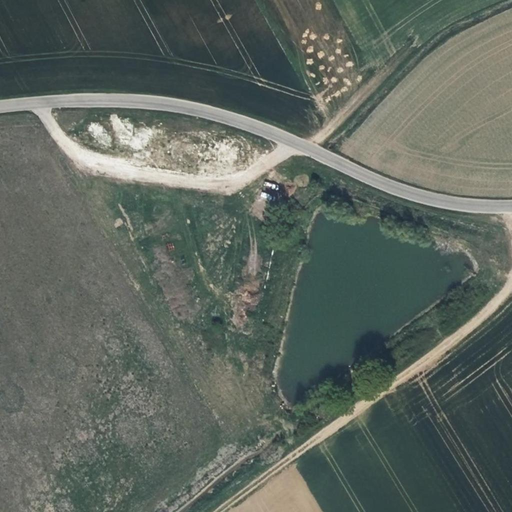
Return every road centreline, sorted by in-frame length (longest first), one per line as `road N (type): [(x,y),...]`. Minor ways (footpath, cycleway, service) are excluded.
road 1 (unclassified): [(0,106),(98,98),(178,104),(261,127),(416,194),(511,205)]
road 2 (track): [(232,511),(478,321),(511,285)]
